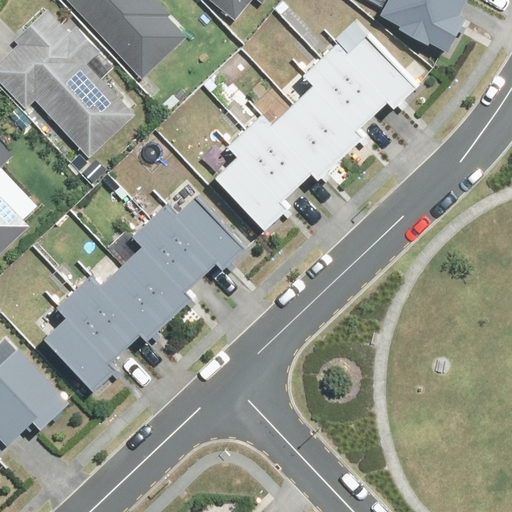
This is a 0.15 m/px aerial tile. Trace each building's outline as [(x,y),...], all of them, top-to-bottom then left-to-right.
[(80,0),(147,68),(189,27),(162,0),(80,0)] [(222,0),(237,12),(246,0),(222,0)] [(389,0),(380,18),(445,50),(468,0),(389,0)] [(18,45),(0,61),(0,74),(30,108),(40,99),(85,148),(138,101),(99,58),(108,50),(82,22),(74,29),(50,3),(17,33),(18,45)] [(324,59),(376,111),(394,93),(400,99),(418,81),(365,28),(347,46),(342,41),(324,59)] [(293,100),(345,152),(363,135),(357,129),(376,111),(324,59),(302,79),(308,85),(293,100)] [(251,129),(303,182),(322,164),(327,169),(345,152),(293,100),(275,117),(269,111),(251,129)] [(221,171),(273,223),(291,206),(285,200),(303,182),(251,129),(232,147),(238,154),(221,171)] [(0,249),(31,221),(0,188),(0,162),(15,148),(0,132),(0,249)] [(153,220),(204,273),(222,256),(228,262),(247,244),(194,191),(176,208),(171,203),(153,220)] [(121,261),(173,314),(191,297),(185,291),(204,273),(153,220),(131,240),(137,246),(121,261)] [(79,290),(131,344),(150,325),(155,330),(173,314),(121,261),(104,278),(97,272),(79,290)] [(48,332),(100,384),(118,367),(112,361),(131,344),(79,290),(60,308),(66,314),(48,332)] [(0,429),(15,444),(37,422),(46,430),(71,404),(12,347),(0,358),(0,429)]
